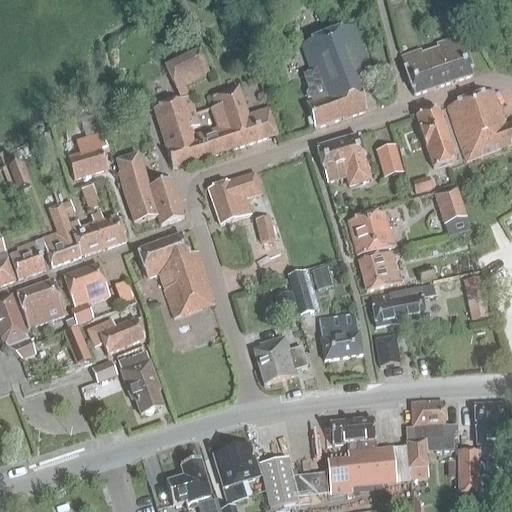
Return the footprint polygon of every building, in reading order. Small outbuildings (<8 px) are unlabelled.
[(466,30),(460,18),(451,22),(457,34),(466,30)] [(373,84),(353,27),(300,47),(309,75),(302,77),(307,93),(304,96),(306,100),(310,101),(311,104),(305,106),(313,131),(365,114),(358,88),(373,84)] [(471,77),(458,38),(436,47),(437,50),(422,55),(420,51),(401,58),(412,97),(471,77)] [(204,161),(197,137),(192,139),(189,130),(198,127),(184,88),(210,77),(200,52),(164,67),(176,91),(180,102),(152,112),(171,171),(204,161)] [(216,131),(197,137),(204,161),(276,138),(267,111),(247,118),(237,89),(215,98),(215,99),(212,100),(214,109),(209,111),(216,131)] [(511,121),(504,125),(492,92),(445,108),(465,163),(511,145),(511,121)] [(450,150),(437,111),(414,119),(431,170),(454,162),(450,150)] [(98,125),(96,125),(94,117),(79,122),(85,142),(75,145),(78,157),(67,161),(73,183),(106,173),(100,153),(106,151),(98,125)] [(369,183),(356,138),(315,150),(322,175),(323,175),(326,185),(345,180),(347,189),(369,183)] [(402,174),(394,147),(374,153),(382,180),(402,174)] [(140,168),(136,156),(114,164),(118,175),(116,175),(133,226),(156,219),(159,229),(182,220),(170,181),(148,188),(147,186),(146,186),(141,168),(140,168)] [(29,189),(19,165),(6,170),(16,194),(29,189)] [(260,196),(253,176),(206,191),(219,228),(250,218),(245,202),(260,196)] [(427,180),(411,184),(414,197),(431,193),(427,180)] [(99,209),(91,187),(80,191),(88,213),(99,209)] [(464,221),(456,191),(433,197),(442,227),(464,221)] [(103,252),(92,226),(80,231),(77,224),(67,228),(62,213),(71,210),(69,204),(59,208),(79,260),(103,252)] [(79,260),(59,208),(48,211),(56,236),(40,241),(50,270),(79,260)] [(92,226),(103,252),(125,244),(115,218),(102,223),(99,215),(90,219),(92,226)] [(377,220),(347,228),(356,259),(388,251),(393,249),(385,218),(377,220)] [(271,226),(269,220),(254,223),(259,246),(274,242),(276,250),(290,247),(284,223),(271,226)] [(187,258),(180,237),(135,253),(146,283),(157,279),(172,322),(213,307),(196,255),(187,258)] [(43,273),(33,244),(14,251),(16,255),(8,258),(16,283),(43,273)] [(0,288),(13,284),(0,245),(0,288)] [(397,286),(390,256),(357,265),(365,294),(397,286)] [(108,299),(96,267),(62,279),(75,311),(70,313),(75,327),(92,320),(87,306),(108,299)] [(331,285),(326,269),(311,273),(315,290),(331,285)] [(434,281),(431,270),(417,274),(420,285),(434,281)] [(318,312),(306,272),(285,278),(297,318),(318,312)] [(462,284),(470,324),(488,321),(479,280),(462,284)] [(14,296),(27,331),(63,318),(51,283),(14,296)] [(124,283),(113,288),(115,295),(127,291),(124,283)] [(433,301),(432,290),(369,300),(374,330),(422,322),(419,303),(433,301)] [(26,343),(10,297),(0,300),(0,341),(0,342),(7,350),(20,362),(34,357),(29,342),(26,343)] [(277,304),(281,318),(294,314),(290,300),(277,304)] [(356,336),(353,317),(317,322),(319,331),(321,341),(319,341),(323,364),(361,358),(358,335),(356,336)] [(143,342),(135,322),(114,331),(110,323),(86,333),(93,351),(101,347),(106,358),(143,342)] [(90,360),(76,329),(62,335),(76,367),(90,360)] [(399,365),(394,338),(373,342),(378,369),(399,365)] [(252,354),(257,370),(303,356),(300,349),(288,353),(284,339),(258,347),(260,351),(252,354)] [(306,369),(303,356),(257,370),(263,388),(296,378),(294,372),(306,369)] [(112,363),(92,368),(97,385),(117,379),(112,363)] [(158,392),(148,364),(120,374),(131,402),(133,401),(139,418),(161,410),(155,393),(158,392)] [(411,431),(407,431),(409,481),(409,483),(427,482),(426,454),(432,454),(449,453),(453,453),(453,438),(455,438),(455,435),(457,435),(457,428),(448,429),(443,429),(442,405),(410,406),(411,431)] [(504,428),(504,406),(473,408),(474,430),(475,430),(475,447),(506,447),(506,428),(504,428)] [(285,460),(255,467),(259,479),(261,478),(269,511),(296,505),(295,501),(351,496),(350,491),(395,486),(391,451),(374,453),(373,444),(374,443),(372,421),(328,426),(330,448),(346,446),(347,456),(345,456),(346,463),(325,465),(327,476),(290,480),(285,460)] [(241,485),(259,479),(255,467),(248,447),(211,458),(227,507),(246,501),(241,485)] [(476,494),(476,454),(457,455),(458,495),(476,494)] [(210,504),(198,462),(179,468),(182,479),(164,485),(171,508),(183,505),(185,511),(196,509),(196,511),(218,511),(216,502),(210,504)]
